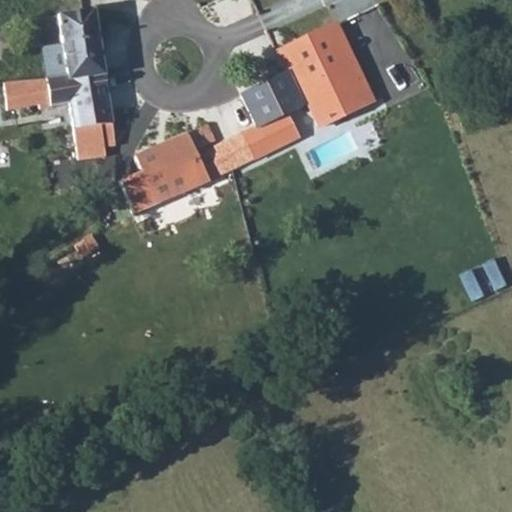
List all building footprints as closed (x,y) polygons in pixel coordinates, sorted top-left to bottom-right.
[(68,85),(104,80),(95,11),(82,13),(57,16),(61,46),(41,49),(45,78),(66,76),(68,85)] [(218,147),(229,170),(301,136),(299,133),(316,125),(320,132),(374,106),(336,27),(276,55),(284,73),(239,95),(256,129),(218,147)] [(66,76),(45,78),(5,84),(9,113),(71,105),(79,162),(105,158),(104,148),(114,147),(104,80),(68,85),(66,76)] [(229,170),(218,147),(197,157),(194,152),(215,142),(207,124),(135,159),(140,171),(119,181),(135,213),(156,204),(229,170)] [(92,238),(75,248),(81,259),(98,249),(92,238)]
